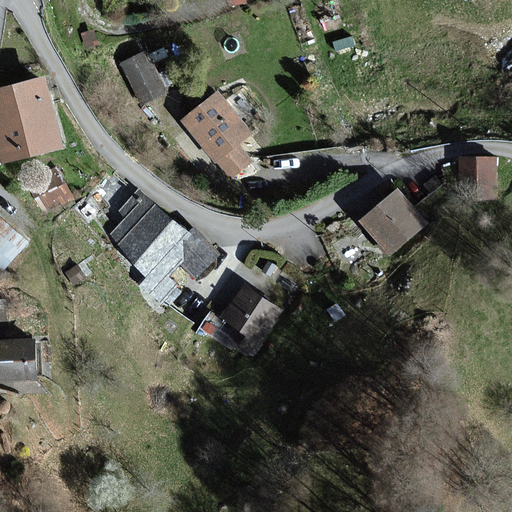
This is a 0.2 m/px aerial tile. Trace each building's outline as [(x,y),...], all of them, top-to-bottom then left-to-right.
[(166,91),(147,52),(123,64),(142,103),(166,91)] [(63,144),(44,75),(0,87),(0,139),(6,160),(63,144)] [(251,133),(218,92),(184,120),(230,177),(251,161),(238,144),(251,133)] [(496,158),(461,158),(461,198),(496,197),(496,158)] [(76,200),(58,170),(27,187),(46,218),(76,200)] [(223,256),(195,229),(190,234),(143,190),(124,210),(129,215),(110,235),(152,275),(142,285),(168,310),(191,287),(175,272),(185,261),(202,278),(223,256)] [(430,225),(401,190),(363,222),(392,257),(430,225)] [(28,244),(0,216),(0,269),(2,271),(28,244)] [(252,351),(281,309),(245,284),(221,317),(242,331),(236,340),(252,351)] [(0,379),(38,378),(35,339),(0,340),(0,379)]
